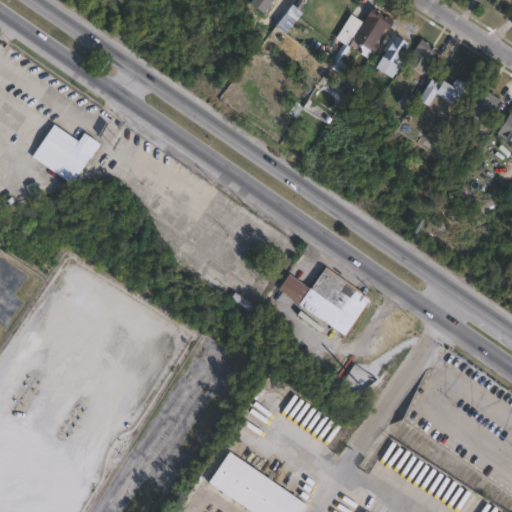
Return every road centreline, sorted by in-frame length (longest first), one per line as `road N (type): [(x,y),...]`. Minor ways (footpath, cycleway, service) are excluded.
road 1 (primary): [(0,10),(511,366)]
road 2 (primary): [(452,291),(27,0)]
